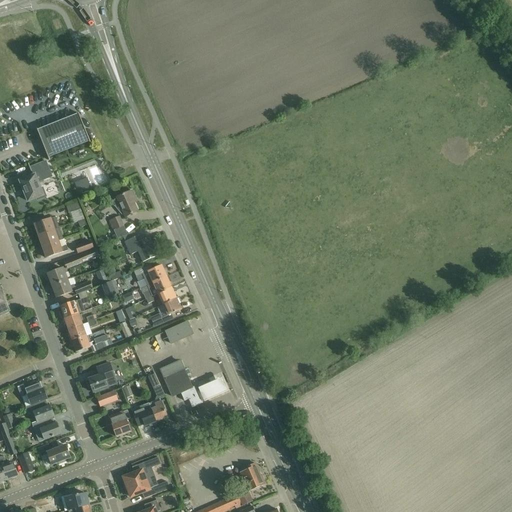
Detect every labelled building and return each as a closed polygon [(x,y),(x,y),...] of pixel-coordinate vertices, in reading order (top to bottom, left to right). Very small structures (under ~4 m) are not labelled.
[(90,143),(78,113),(78,114),(38,130),(37,130),(44,149),(49,160),(50,160),(49,158),(89,142),(90,143)] [(41,174),(49,170),(46,161),(29,168),(33,176),(20,181),(28,202),(37,198),(38,200),(46,197),(42,189),(41,189),(38,182),(44,180),(43,179),(43,180),(41,174)] [(91,188),(87,178),(83,180),(75,183),(76,186),(78,193),(91,188)] [(131,191),(116,198),(110,203),(113,207),(115,206),(120,212),(122,214),(124,215),(125,217),(137,212),(132,200),(135,198),(131,191)] [(79,222),(84,220),(80,209),(81,209),(79,202),(66,207),(68,213),(74,211),(79,222)] [(109,221),(113,230),(123,226),(119,217),(109,221)] [(38,236),(55,230),(51,219),(34,225),(38,236)] [(85,219),(84,220),(79,222),(78,222),(80,228),(87,225),(85,219)] [(58,241),(55,230),(38,236),(42,247),(59,241),(58,241)] [(143,241),(140,235),(124,242),(130,255),(138,252),(143,263),(157,256),(149,238),(143,241)] [(58,241),(59,241),(42,247),(46,258),(68,251),(64,239),(58,241)] [(90,241),(76,246),(78,253),(93,248),(90,241)] [(66,269),(100,257),(100,256),(97,249),(64,262),(66,269)] [(138,282),(139,282),(145,279),(147,285),(147,286),(167,277),(162,266),(153,270),(150,264),(134,272),(138,282)] [(67,281),(66,280),(62,269),(47,275),(51,286),(67,281)] [(67,281),(51,286),(56,298),(75,291),(74,288),(75,288),(73,284),(75,284),(73,277),(66,280),(67,281)] [(151,291),(153,296),(157,294),(171,288),(167,277),(147,286),(148,286),(150,292),(151,291)] [(89,282),(74,288),(76,294),(92,288),(89,282)] [(112,282),(103,285),(100,286),(107,302),(118,297),(112,282)] [(157,294),(162,305),(176,298),(172,288),(171,288),(157,294)] [(0,316),(9,313),(0,292),(0,316)] [(131,293),(122,297),(125,303),(134,299),(131,293)] [(176,298),(162,305),(167,316),(172,314),(181,310),(176,299),(176,298)] [(60,307),(62,313),(60,313),(62,319),(64,319),(79,314),(85,312),(85,311),(83,305),(82,305),(81,300),(80,300),(75,302),(60,307)] [(151,317),(155,327),(165,323),(160,313),(151,317)] [(79,314),(64,319),(68,330),(83,324),(79,314)] [(188,322),(166,331),(171,344),(193,334),(188,322)] [(83,324),(68,330),(72,341),(87,336),(83,324)] [(102,342),(105,341),(109,340),(107,335),(94,339),(96,344),(102,342)] [(87,336),(72,341),(76,353),(91,347),(87,336)] [(154,336),(150,338),(155,350),(159,349),(154,336)] [(184,401),(189,399),(192,407),(202,403),(195,386),(192,388),(191,388),(180,361),(160,370),(172,396),(181,393),(184,401)] [(117,383),(109,363),(96,368),(97,369),(100,375),(89,380),(89,381),(87,382),(89,388),(91,387),(93,393),(108,387),(108,386),(117,383)] [(154,374),(148,377),(154,390),(160,387),(154,374)] [(148,377),(139,380),(146,397),(155,394),(148,377)] [(223,380),(198,390),(205,404),(229,394),(223,380)] [(47,399),(43,389),(41,389),(39,383),(40,382),(24,388),(23,385),(17,387),(21,397),(27,395),(31,405),(31,406),(43,401),(47,399)] [(133,395),(130,386),(123,388),(127,398),(133,395)] [(114,392),(97,398),(100,407),(117,400),(114,392)] [(156,422),(168,417),(160,399),(149,404),(151,409),(156,422)] [(31,406),(31,405),(26,407),(29,414),(33,413),(37,423),(38,423),(50,418),(54,416),(50,406),(46,407),(43,401),(31,406)] [(156,422),(151,409),(146,412),(144,406),(139,408),(141,414),(140,414),(145,426),(156,422)] [(131,432),(126,420),(124,412),(110,417),(113,425),(112,425),(116,437),(131,432)] [(3,417),(10,433),(19,430),(18,427),(16,427),(11,414),(3,417)] [(38,423),(37,423),(32,425),(39,442),(61,433),(57,423),(53,424),(50,418),(38,423)] [(11,438),(10,433),(6,424),(0,425),(0,426),(5,440),(11,438)] [(17,453),(11,438),(5,440),(11,455),(17,453)] [(65,462),(65,460),(70,458),(65,445),(47,452),(52,465),(59,463),(59,464),(65,462)] [(28,453),(18,456),(25,474),(34,470),(28,453)] [(161,465),(158,458),(132,468),(134,473),(123,477),(124,479),(122,480),(126,488),(155,477),(152,468),(161,465)] [(6,480),(18,476),(13,463),(7,465),(5,460),(0,461),(0,462),(1,467),(6,480)] [(249,491),(264,484),(255,463),(239,471),(248,491),(249,491)] [(142,493),(144,499),(170,489),(167,482),(158,485),(155,477),(126,488),(129,497),(131,496),(131,498),(142,493)] [(236,507),(253,500),(249,491),(248,491),(238,496),(237,494),(197,511),(221,511),(230,508),(230,506),(235,504),(236,507)] [(68,511),(89,506),(86,494),(73,498),(72,495),(64,497),(66,502),(68,511)] [(157,511),(160,511),(157,501),(145,505),(147,511),(144,511),(157,511)]
